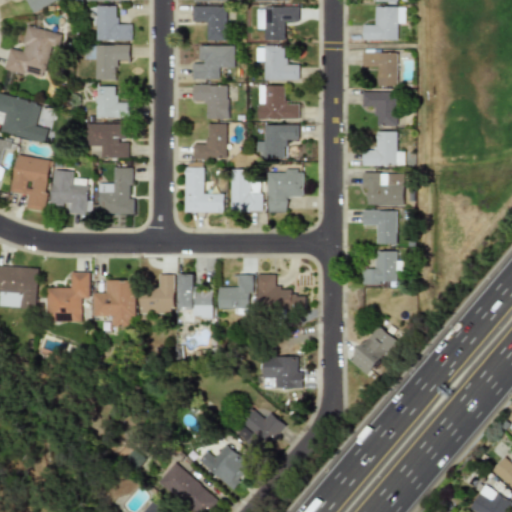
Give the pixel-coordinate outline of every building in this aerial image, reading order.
[(10,0),(11,1),(13,0),(23,0),(29,13),(59,0),(10,0)] [(118,5),(93,5),(93,41),(130,41),(130,19),(118,19),(118,5)] [(192,18),(203,18),(203,41),(226,41),(226,5),(192,5),(192,18)] [(287,18),(298,18),(298,6),(265,7),(265,40),(287,39),(287,18)] [(404,7),(373,6),(372,29),(362,28),(362,39),(393,40),(394,28),(403,29),(404,7)] [(3,69),(40,79),(47,50),(56,53),(61,34),(26,25),(20,48),(9,45),(3,69)] [(128,45),(91,44),(91,79),(118,80),(118,59),(128,59),(128,45)] [(201,46),(201,57),(192,57),(192,79),(223,79),(223,68),(234,68),(234,46),(201,46)] [(263,80),(297,80),(297,65),(287,65),(287,46),(263,46),(263,80)] [(396,85),(396,50),(362,50),(362,63),(373,63),(373,85),(396,85)] [(228,118),(228,84),(192,84),(192,106),(202,106),(202,118),(228,118)] [(297,119),(297,106),(288,106),(288,85),(266,85),(266,96),(257,96),(257,119),(297,119)] [(94,86),(94,117),(118,117),(118,86),(94,86)] [(396,91),(362,91),(362,103),(372,103),(372,126),(396,126),(396,91)] [(42,104),(0,92),(0,112),(2,113),(0,122),(0,132),(44,144),(48,126),(37,123),(42,104)] [(128,157),(128,137),(118,137),(118,123),(85,123),(85,157),(128,157)] [(203,145),(192,145),(192,158),(226,159),(227,124),(203,124),(203,145)] [(297,124),(258,124),(258,158),(286,158),(286,137),(297,137),(297,124)] [(362,165),(403,165),(403,149),(395,149),(395,131),(372,131),(372,153),(362,153),(362,165)] [(11,141),(0,138),(0,170),(5,150),(8,151),(11,141)] [(9,195),(27,198),(25,209),(44,212),(52,160),(15,154),(9,195)] [(184,213),(221,212),(221,192),(203,192),(203,166),(184,166),(184,213)] [(133,167),(112,167),(112,184),(97,184),(96,214),(133,214),(133,167)] [(286,213),(286,201),(303,201),(303,169),(266,169),(266,213),(286,213)] [(90,215),(91,183),(71,183),(72,171),(51,170),(50,205),(69,205),(69,214),(90,215)] [(229,170),(229,211),(261,211),(261,191),(250,191),(250,170),(229,170)] [(361,205),(403,205),(403,172),(361,172),(361,205)] [(395,244),(395,210),(361,210),(361,223),(371,223),(371,244),(395,244)] [(373,271),(362,271),(362,283),(398,283),(398,251),(373,251),(373,271)] [(38,268),(0,264),(0,307),(35,311),(38,268)] [(78,303),(89,303),(89,272),(67,272),(67,288),(46,288),(45,323),(78,323),(78,303)] [(173,274),(160,274),(160,285),(149,285),(149,291),(139,291),(139,314),(173,314),(173,274)] [(211,286),(195,286),(195,274),(178,274),(178,307),(186,307),(186,314),(211,315),(211,286)] [(301,307),(301,296),(294,296),(294,285),(275,285),(275,274),(256,274),(256,307),(301,307)] [(135,280),(103,279),(103,291),(92,290),(92,317),(113,317),(113,327),(134,328),(135,280)] [(217,285),(217,312),(251,313),(252,279),(236,279),(236,285),(217,285)] [(396,341),(376,325),(347,361),(367,377),(396,341)] [(300,356),(261,356),(261,388),(300,388),(300,356)] [(263,419),(248,408),(231,431),(254,449),(259,442),(267,448),(285,425),(268,412),(263,419)] [(206,449),(196,463),(232,489),(250,464),(223,444),(215,455),(206,449)] [(511,490),(511,465),(502,456),(490,470),(511,490)] [(155,481),(190,511),(207,511),(218,500),(173,461),(155,481)] [(505,511),(511,500),(479,486),(468,511),(505,511)] [(136,511),(169,511),(149,496),(136,511)]
